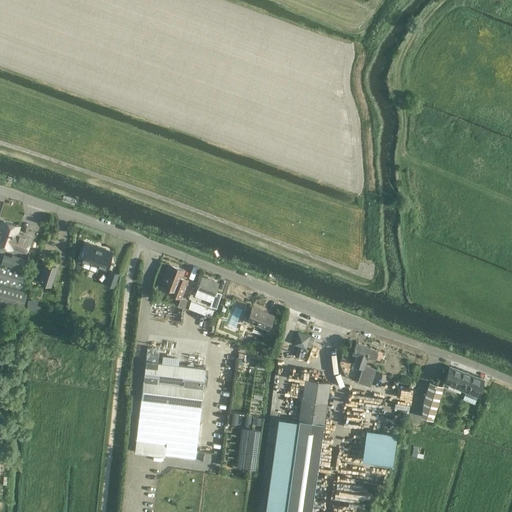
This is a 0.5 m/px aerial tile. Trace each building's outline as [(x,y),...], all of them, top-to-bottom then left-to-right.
[(2,220),(0,227),(0,244),(10,248),(11,246),(26,251),(30,238),(16,233),(18,226),(2,220)] [(111,255),(85,246),(79,263),(105,272),(111,255)] [(3,254),(1,263),(23,269),(26,259),(12,254),(11,256),(3,254)] [(39,279),(43,262),(36,261),(33,278),(39,279)] [(51,285),(57,266),(45,262),(39,281),(51,285)] [(0,263),(0,302),(22,309),(27,291),(23,290),(26,271),(0,263)] [(169,292),(181,297),(188,280),(181,278),(184,270),(169,264),(161,285),(170,288),(169,292)] [(118,276),(110,273),(105,286),(113,289),(118,276)] [(211,301),(210,305),(216,308),(220,296),(214,293),(218,283),(202,276),(197,289),(207,293),(205,299),(211,301)] [(268,327),(271,320),(273,314),(252,305),(246,319),(268,327)] [(261,335),(262,329),(253,326),(251,332),(261,335)] [(309,336),(298,332),(294,344),(305,348),(309,336)] [(364,363),(366,356),(372,359),(374,358),(376,357),(377,353),(376,351),(375,350),(369,348),(370,347),(355,342),(352,352),(350,351),(347,359),(354,362),(353,363),(362,366),(357,380),(369,385),(375,367),(364,363)] [(146,354),(136,439),(166,443),(164,453),(194,457),(205,367),(157,362),(158,355),(146,354)] [(465,390),(471,375),(448,366),(443,381),(465,390)] [(471,375),(465,390),(477,395),(483,380),(471,375)] [(310,511),(330,381),(304,378),(298,419),(299,419),(285,511),(310,511)] [(441,389),(443,384),(442,383),(441,385),(428,381),(423,400),(421,415),(432,419),(441,389)] [(237,425),(239,413),(229,412),(228,422),(233,423),(232,425),(237,425)] [(251,427),(252,415),(243,414),(242,424),(246,424),(246,426),(251,427)] [(250,467),(254,429),(237,427),(232,464),(250,467)] [(362,459),(393,463),(397,432),(366,428),(362,459)] [(166,443),(136,439),(134,452),(164,456),(164,453),(166,443)]
